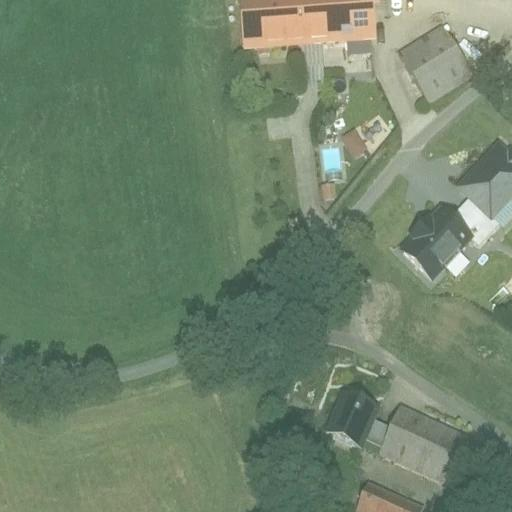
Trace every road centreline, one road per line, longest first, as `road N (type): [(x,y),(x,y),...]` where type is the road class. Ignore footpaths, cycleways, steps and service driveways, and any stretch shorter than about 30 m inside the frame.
road 1 (residential): [(307,264),(228,326),(163,363),(75,380),(0,355)]
road 2 (residential): [(511,59),(415,143),(307,264)]
road 3 (residential): [(307,264),(362,345),(511,442)]
